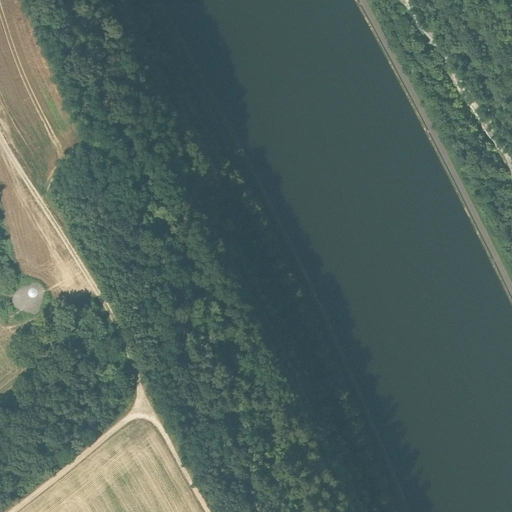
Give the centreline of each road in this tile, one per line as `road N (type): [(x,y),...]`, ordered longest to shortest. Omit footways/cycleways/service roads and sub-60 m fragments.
road 1 (track): [(152,0),(285,242),(401,511)]
road 2 (track): [(97,281),(0,113)]
road 3 (track): [(11,511),(146,402)]
road 4 (track): [(146,402),(126,328),(97,281)]
road 5 (track): [(146,402),(214,511)]
